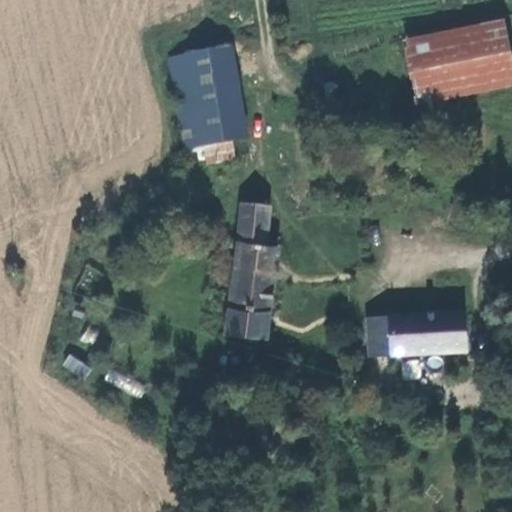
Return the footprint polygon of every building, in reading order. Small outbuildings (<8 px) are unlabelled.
[(480,59),(471,8),(373,27),(383,78),(480,59)] [(213,117),(197,25),(139,36),(153,126),(174,123),(200,119),(213,117)] [(202,134),(200,119),(174,123),(177,138),(202,134)] [(430,154),(433,146),(427,136),(420,135),(412,138),(409,143),(410,151),(415,157),(423,159),(430,154)] [(244,182),(214,179),(207,241),(198,311),(238,316),(250,224),(239,223),(244,182)] [(364,293),(367,334),(442,330),(441,322),(439,302),(439,289),(377,293),(376,285),(350,287),(351,294),(364,293)] [(343,295),(345,335),(367,334),(364,293),(351,294),(343,295)] [(453,302),(439,302),(441,322),(453,308),(453,302)] [(454,328),(453,308),(441,322),(442,330),(454,328)] [(67,354),(61,367),(84,378),(90,365),(67,354)]
